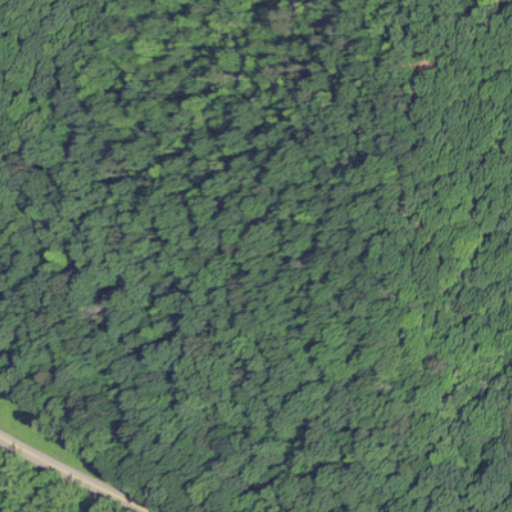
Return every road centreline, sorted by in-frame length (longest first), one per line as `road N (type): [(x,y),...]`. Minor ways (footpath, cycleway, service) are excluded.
road 1 (residential): [(0,306),(368,494),(450,472),(511,422)]
road 2 (secondary): [(155,511),(0,430)]
